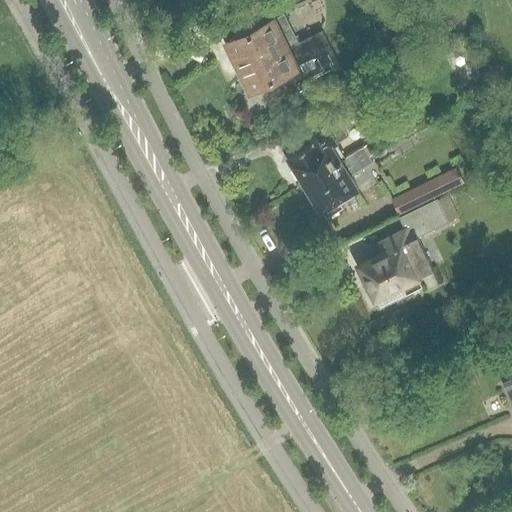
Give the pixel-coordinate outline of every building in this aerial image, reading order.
[(238,34),(227,39),(227,41),(228,40),(250,85),(250,86),(250,87),(275,75),(278,80),(287,76),(297,96),(343,74),(322,30),(298,42),(283,12),(273,17),(264,0),(256,0),(228,14),(238,34)] [(298,179),(300,178),(304,184),(312,179),(310,176),(339,159),(330,145),(348,135),(335,113),(302,132),(309,144),(292,154),(289,153),(286,155),(285,158),(298,179)] [(372,162),(362,145),(339,159),(310,176),(312,179),(304,184),(320,212),(321,211),(325,217),(343,207),(339,201),(357,190),(349,175),(372,162)] [(438,176),(395,196),(402,212),(446,192),(438,176)] [(422,286),(417,277),(431,270),(414,236),(449,220),(439,199),(400,218),(406,231),(379,244),(384,254),(359,266),(374,298),(402,284),(407,294),(422,286)] [(511,349),(492,358),(511,401),(511,349)]
